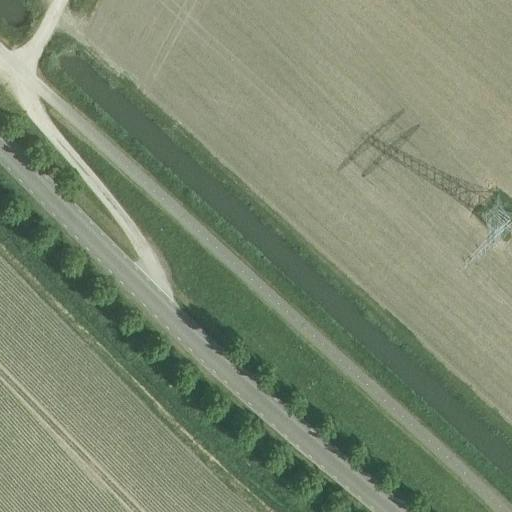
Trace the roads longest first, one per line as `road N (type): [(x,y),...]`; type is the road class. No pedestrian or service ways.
road 1 (secondary): [(391,511),(164,312),(0,144)]
road 2 (track): [(164,312),(134,234),(38,114),(17,67),(0,62)]
